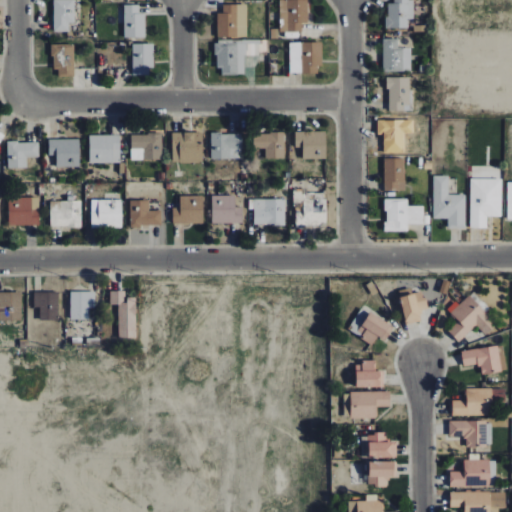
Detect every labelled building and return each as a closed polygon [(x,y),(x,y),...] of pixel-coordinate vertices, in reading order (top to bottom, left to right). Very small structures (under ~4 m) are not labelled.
[(53,0),(53,31),(68,32),(68,23),(74,23),(73,0),(53,0)] [(278,0),(279,32),(301,32),(301,22),(308,22),(307,0),(278,0)] [(408,28),(408,19),(414,19),(413,0),(393,0),(394,4),(386,4),(386,28),(408,28)] [(246,4),(223,4),(223,13),(217,13),(217,37),(247,37),(246,4)] [(123,5),(124,38),(145,37),(144,13),(139,13),(139,5),(123,5)] [(383,70),(411,70),(411,48),(398,48),(398,39),(382,39),(383,70)] [(290,73),(321,73),(321,42),(290,42),(290,73)] [(131,44),(132,76),(153,75),(153,43),(131,44)] [(54,77),(74,76),(73,44),(53,45),(54,77)] [(388,111),(410,110),(409,76),(387,77),(388,111)] [(294,132),(295,148),(302,148),(302,160),(326,159),(325,131),(294,132)] [(171,133),(172,163),(202,163),(201,132),(171,133)] [(242,134),(211,133),(210,159),(241,159),(242,134)] [(253,133),(253,149),(265,149),(265,159),(284,159),(284,133),(253,133)] [(162,160),(162,134),(131,134),(131,160),(162,160)] [(89,163),(120,163),(119,135),(89,135),(89,163)] [(79,139),(48,140),(48,156),(55,155),(56,167),(80,167),(79,139)] [(38,157),(38,142),(7,142),(8,168),(27,167),(26,157),(38,157)] [(384,191),(405,190),(404,158),(384,158),(384,191)] [(433,219),(448,218),(448,229),(466,228),(466,195),(448,195),(448,176),(433,176),(433,219)] [(470,228),(487,228),(487,217),(502,217),(502,179),(470,179),(470,228)] [(294,225),(325,226),(326,193),(294,193),(294,225)] [(203,223),(203,195),(180,196),(180,208),(172,208),(172,224),(203,223)] [(211,223),(242,223),(242,207),(235,207),(235,195),(211,195),(211,223)] [(8,225),(39,225),(38,197),(8,198),(8,225)] [(121,199),(98,200),(98,211),(91,212),(91,228),(122,228),(121,199)] [(285,199),(254,199),(253,224),(284,225),(285,199)] [(407,199),(384,199),(385,232),(408,231),(407,224),(424,224),(424,206),(408,206),(407,199)] [(148,200),(129,200),(130,226),(161,225),(160,210),(149,210),(148,200)] [(50,227),(81,227),(81,201),(50,201),(50,227)] [(22,292),(0,291),(0,320),(21,321),(22,292)] [(89,320),(89,307),(95,307),(95,291),(71,291),(71,320),(89,320)] [(136,338),(136,298),(125,298),(125,291),(109,291),(109,305),(118,305),(118,338),(136,338)] [(422,320),(419,311),(426,309),(421,291),(398,298),(406,325),(422,320)] [(58,292),(33,292),(34,308),(40,308),(40,320),(58,320),(58,292)] [(447,332),(459,342),(475,325),(486,335),(497,323),(468,296),(459,305),(455,301),(446,311),(457,321),(447,332)] [(348,330),(372,344),(377,337),(384,341),(393,327),(361,308),(348,330)] [(481,375),(502,372),(498,345),(460,351),(463,367),(480,364),(481,375)] [(383,387),(384,371),(375,370),(375,362),(355,362),(354,387),(383,387)] [(505,389),(466,388),(466,400),(452,400),(452,416),(493,416),(493,401),(505,401),(505,389)] [(389,392),(349,392),(350,418),(376,418),(376,407),(390,407),(389,392)] [(449,421),(449,436),(465,437),(465,446),(491,446),(492,422),(449,421)] [(395,458),(396,442),(386,442),(386,434),(367,433),(367,457),(395,458)] [(449,487),(495,488),(496,460),(464,460),(463,472),(450,471),(449,487)] [(396,478),(397,462),(368,461),(367,486),(388,486),(388,478),(396,478)] [(505,508),(505,492),(450,491),(450,507),(464,508),(463,511),(490,511),(491,508),(505,508)] [(383,511),(383,500),(348,501),(348,511),(383,511)]
